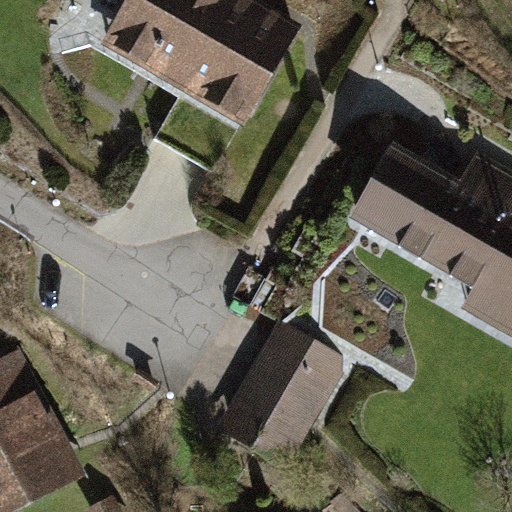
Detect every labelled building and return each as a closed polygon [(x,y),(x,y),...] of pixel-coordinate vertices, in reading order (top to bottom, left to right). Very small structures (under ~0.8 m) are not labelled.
[(212,174),(295,31),(239,0),(132,0),(109,41),(185,84),(153,140),(212,174)] [(457,190),(393,153),(357,213),(481,284),(511,301),(511,182),(505,178),(494,199),(486,198),(483,184),(457,190)] [(511,301),(481,284),(468,308),(511,332),(511,301)] [(287,325),(258,376),(314,407),(343,357),(287,325)] [(14,363),(0,370),(0,505),(70,468),(14,363)] [(258,376),(232,421),(288,453),(314,407),(258,376)] [(355,511),(342,499),(333,506),(339,511),(355,511)]
